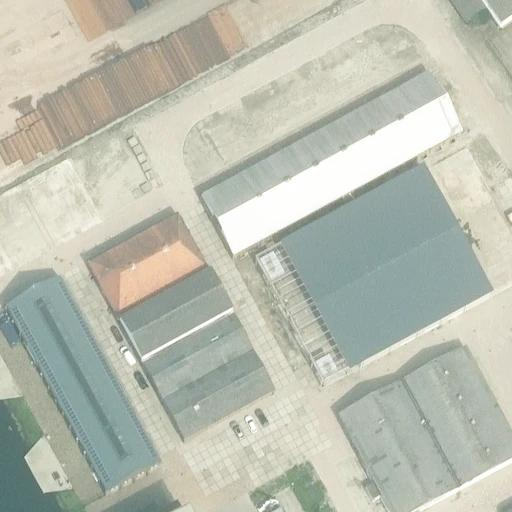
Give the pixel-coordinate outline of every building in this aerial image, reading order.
[(498,29),(511,19),(511,0),(449,0),(467,25),(486,11),(498,29)] [(428,76),(226,185),(258,245),(341,201),(345,207),(354,202),(351,195),(460,136),(428,76)] [(422,171),(290,243),(359,369),(491,298),(422,171)] [(28,180),(0,195),(0,276),(62,243),(28,180)] [(178,220),(87,269),(117,324),(208,275),(178,220)] [(208,275),(117,324),(140,367),(231,318),(208,275)] [(106,496),(159,468),(58,281),(5,310),(106,496)] [(231,318),(140,367),(161,404),(251,355),(231,318)] [(464,352),(400,386),(456,492),(511,462),(511,441),(492,405),(464,352)] [(251,355),(161,404),(182,443),(272,394),(251,355)]
